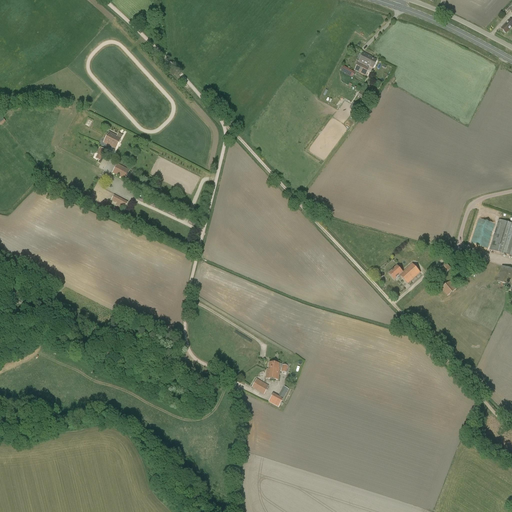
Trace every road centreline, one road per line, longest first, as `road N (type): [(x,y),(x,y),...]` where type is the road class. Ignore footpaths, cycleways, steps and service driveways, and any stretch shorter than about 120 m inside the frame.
road 1 (track): [(511,426),(226,127)]
road 2 (track): [(241,511),(239,403),(227,379),(186,356),(186,286)]
road 3 (track): [(226,127),(163,49),(105,0)]
road 4 (track): [(226,127),(186,286)]
road 5 (primary): [(511,59),(400,7)]
